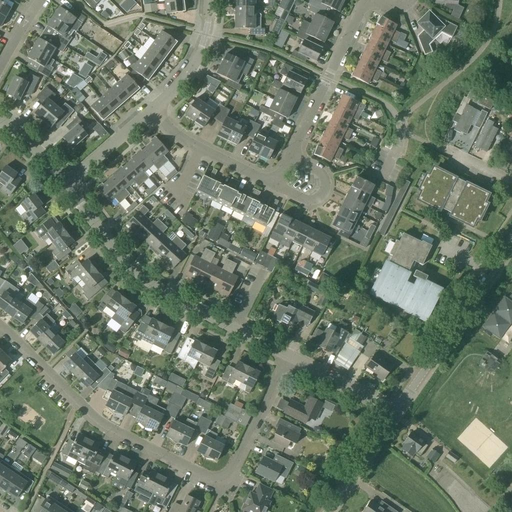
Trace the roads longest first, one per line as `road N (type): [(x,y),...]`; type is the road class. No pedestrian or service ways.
road 1 (unclassified): [(285,354),(230,468),(209,477),(98,421),(0,325)]
road 2 (residential): [(237,330),(157,289),(65,186)]
road 3 (residential): [(396,410),(511,241)]
road 4 (residential): [(385,175),(399,122),(387,106),(326,77)]
road 5 (residential): [(152,109),(196,64),(209,0)]
road 6 (residential): [(396,410),(285,354)]
road 7 (residential): [(326,511),(396,410)]
